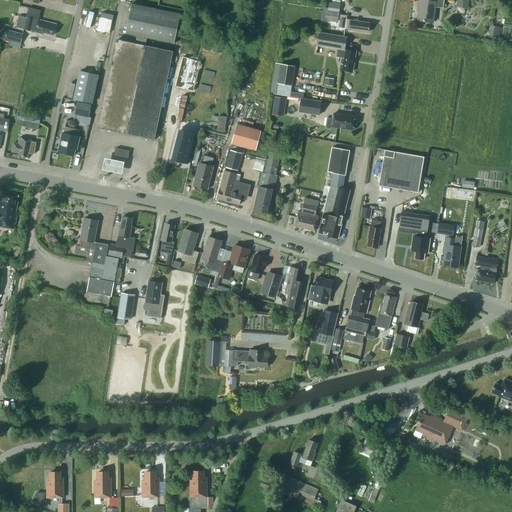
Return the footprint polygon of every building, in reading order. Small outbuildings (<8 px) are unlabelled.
[(323,7),(322,19),(327,20),(337,22),(340,3),(340,0),(329,0),(329,1),(328,8),(323,7)] [(443,8),(443,0),(429,0),(429,1),(425,0),(419,0),(418,6),(419,7),(417,20),(433,22),(435,7),(443,8)] [(126,33),(175,43),(181,14),(132,4),(126,33)] [(26,17),(23,29),(43,34),(43,32),(54,35),(56,24),(39,20),(41,11),(29,8),(26,17)] [(361,21),(347,19),(348,15),(341,14),(340,19),(339,27),(345,28),(350,29),(350,30),(360,32),(360,31),(368,32),(369,23),(361,22),(361,21)] [(97,17),(96,31),(109,31),(110,17),(97,17)] [(490,24),(488,36),(503,38),(505,27),(490,24)] [(23,34),(8,30),(5,41),(21,44),(23,34)] [(320,33),(317,45),(338,49),(337,57),(341,58),(339,69),(352,71),(355,51),(344,49),(346,37),(320,33)] [(98,128),(154,140),(154,139),(173,51),(146,46),(147,38),(135,35),(133,43),(117,40),(98,127),(98,128)] [(86,38),(80,40),(85,53),(91,51),(86,38)] [(280,63),(277,83),(278,83),(292,86),(295,66),(280,63)] [(74,99),(92,103),(98,75),(80,71),(74,99)] [(190,77),(186,101),(203,103),(207,80),(190,77)] [(273,108),(284,110),(286,98),(275,96),(273,108)] [(301,98),(299,112),(319,115),(321,101),(303,99),(301,98)] [(74,114),(89,117),(92,105),(77,102),(74,114)] [(333,119),(327,118),(326,126),(327,128),(330,128),(332,127),(353,130),(355,116),(334,113),(333,119)] [(27,114),(26,121),(39,124),(41,117),(27,114)] [(0,117),(0,130),(1,130),(7,132),(10,120),(4,119),(0,117)] [(231,143),(256,150),(261,131),(237,124),(231,143)] [(77,149),(80,137),(78,137),(79,130),(65,126),(64,133),(63,133),(58,152),(74,155),(75,149),(77,149)] [(187,164),(195,133),(194,133),(194,134),(179,130),(179,129),(171,160),(172,160),(172,159),(187,163),(187,164)] [(12,152),(19,153),(19,155),(28,157),(29,153),(34,154),(36,142),(30,141),(31,139),(23,138),(23,136),(21,136),(20,138),(19,144),(14,143),(12,152)] [(114,155),(128,158),(129,151),(116,148),(114,155)] [(331,186),(329,195),(331,196),(330,200),(327,214),(323,213),(319,233),(327,235),(338,238),(350,190),(343,188),(349,151),(332,149),(328,172),(333,173),(331,186)] [(225,167),(238,170),(242,153),(230,150),(225,167)] [(417,192),(418,192),(424,157),(385,150),(379,185),(380,186),(380,185),(417,192)] [(264,171),(275,174),(280,154),(269,152),(264,171)] [(489,158),(470,155),(469,164),(488,167),(489,158)] [(211,166),(213,158),(205,156),(203,164),(199,163),(194,185),(207,188),(207,189),(208,189),(213,166),(211,166)] [(263,170),(264,159),(254,158),(253,169),(263,170)] [(125,165),(105,161),(102,173),(123,177),(125,165)] [(250,186),(238,183),(241,174),(225,170),(217,199),(239,205),(241,196),(247,197),(250,186)] [(253,210),(269,213),(274,190),(277,175),(262,172),(259,186),(253,210)] [(14,216),(18,196),(2,193),(0,202),(0,226),(14,229),(17,216),(14,216)] [(305,198),(301,212),(298,211),(295,227),(315,231),(319,216),(316,215),(319,201),(305,198)] [(363,215),(369,217),(371,208),(365,207),(363,215)] [(414,236),(413,236),(411,250),(416,251),(415,258),(424,259),(425,252),(428,253),(430,238),(425,238),(426,235),(429,216),(401,212),(399,230),(415,233),(414,236)] [(124,249),(126,249),(133,250),(135,237),(130,236),(132,226),(131,226),(132,218),(123,216),(122,224),(121,224),(119,235),(119,236),(118,238),(117,246),(111,244),(109,254),(115,255),(123,257),(124,249)] [(92,263),(87,291),(111,296),(114,282),(119,283),(122,268),(117,267),(119,258),(106,256),(108,246),(94,243),(98,220),(84,218),(80,240),(82,240),(80,246),(75,245),(74,253),(87,256),(86,261),(92,263)] [(380,228),(381,221),(372,220),(371,226),(370,226),(368,238),(369,238),(368,246),(377,247),(380,228)] [(472,245),(479,247),(484,222),(477,220),(472,245)] [(499,231),(507,226),(503,220),(495,225),(499,231)] [(161,251),(171,254),(174,242),(171,241),(175,225),(167,223),(165,234),(163,234),(162,240),(164,240),(164,242),(163,242),(161,251)] [(437,234),(453,236),(455,225),(439,223),(437,234)] [(182,260),(195,264),(199,252),(193,250),(198,233),(185,229),(178,251),(184,253),(182,260)] [(461,246),(462,238),(463,236),(456,235),(455,238),(445,237),(443,249),(445,249),(443,265),(458,267),(461,246)] [(219,272),(222,262),(223,260),(217,258),(222,241),(209,236),(202,258),(208,260),(206,268),(219,272)] [(248,256),(250,250),(235,245),(229,262),(244,267),(247,258),(248,256)] [(269,260),(264,259),(264,258),(255,255),(250,270),(249,269),(247,278),(256,280),(259,273),(260,273),(263,264),(267,266),(269,260)] [(498,260),(487,258),(477,256),(475,265),(481,266),(479,280),(494,283),(497,269),(496,269),(498,260)] [(219,272),(218,276),(228,279),(232,265),(222,262),(219,272)] [(288,282),(285,293),(288,294),(286,305),(296,307),(302,282),(297,281),(300,269),(291,267),(289,274),(286,274),(284,282),(288,282)] [(265,281),(261,293),(275,297),(279,285),(282,275),(268,271),(265,281)] [(311,285),(308,299),(327,304),(328,301),(333,281),(317,277),(315,286),(312,285),(311,285)] [(146,298),(144,309),(148,310),(147,316),(161,318),(165,295),(160,294),(162,283),(150,281),(149,281),(146,298)] [(351,309),(346,326),(343,338),(363,343),(366,331),(369,320),(363,318),(364,313),(366,313),(370,299),(369,299),(371,291),(358,288),(355,300),(353,300),(351,309)] [(124,324),(125,318),(131,319),(135,295),(121,293),(117,317),(118,317),(117,323),(124,324)] [(375,326),(388,329),(396,297),(385,295),(382,306),(381,305),(375,326)] [(418,327),(420,319),(427,320),(429,314),(421,312),(423,304),(411,301),(409,309),(408,309),(404,323),(418,327)] [(311,315),(312,305),(305,304),(304,314),(311,315)] [(324,309),(318,332),(332,336),(338,313),(324,309)] [(409,337),(397,334),(396,335),(394,343),(407,346),(409,337)] [(391,339),(385,337),(382,349),(388,351),(391,339)] [(331,350),(339,351),(341,340),(334,338),(331,350)] [(220,341),(208,341),(206,365),(219,365),(220,341)] [(237,365),(237,361),(249,362),(248,367),(255,367),(255,366),(267,367),(268,358),(263,357),(264,350),(250,349),(250,351),(232,350),(232,354),(226,354),(225,366),(231,366),(231,365),(237,365)] [(511,400),(511,381),(505,378),(502,386),(495,383),(492,392),(498,394),(498,395),(511,400)] [(468,416),(450,408),(444,421),(431,415),(430,417),(423,414),(416,429),(423,433),(422,434),(445,444),(453,426),(462,430),(468,416)] [(313,460),(316,452),(314,452),(317,443),(309,440),(303,457),(301,456),(302,454),(294,451),(290,464),(297,467),(299,461),(310,465),(312,460),(313,460)] [(445,462),(450,465),(454,456),(449,453),(445,462)] [(323,470),(310,465),(307,475),(320,479),(323,470)] [(155,471),(145,471),(145,481),(142,481),(142,497),(159,497),(159,478),(155,478),(155,471)] [(193,471),(193,480),(190,480),(190,497),(207,497),(207,478),(203,478),(203,471),(193,471)] [(47,481),(47,497),(64,497),(63,479),(60,479),(60,472),(50,472),(50,481),(47,481)] [(108,479),(107,472),(98,472),(98,481),(94,481),(94,497),(111,497),(111,479),(108,479)] [(318,490),(283,474),(284,474),(277,488),(312,504),(318,490)] [(36,493),(32,501),(44,508),(44,493),(36,493)] [(336,511),(353,511),(356,506),(341,500),(336,511)]
